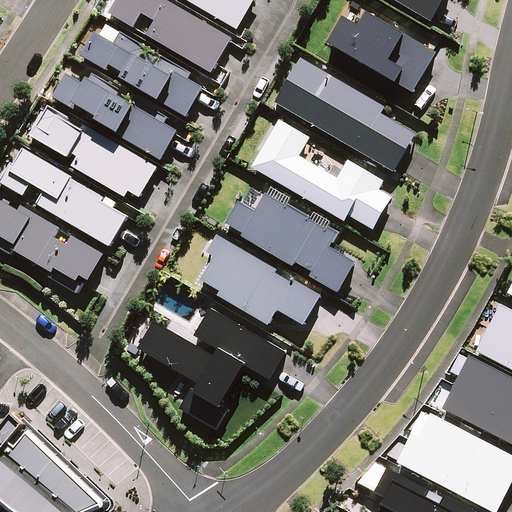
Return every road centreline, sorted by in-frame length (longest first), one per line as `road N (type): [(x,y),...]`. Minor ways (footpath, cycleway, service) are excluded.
road 1 (residential): [(511,75),(462,234),(394,354),(285,473),(232,511)]
road 2 (residential): [(283,0),(72,377)]
road 3 (residential): [(72,377),(200,511)]
